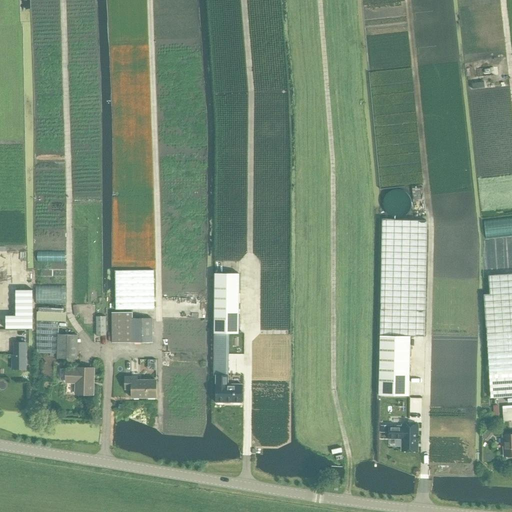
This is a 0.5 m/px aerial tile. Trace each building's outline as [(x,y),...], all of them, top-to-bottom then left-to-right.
[(380,336),(378,395),(408,396),(410,336),(424,337),(427,222),(427,221),(382,220),(382,245),(381,280),(380,336)] [(37,261),(65,261),(65,252),(37,252),(37,261)] [(116,310),(154,310),(153,271),(115,271),(116,310)] [(238,274),(215,274),(214,334),(214,354),(228,354),(228,347),(224,347),(224,334),(228,334),(238,334),(238,274)] [(490,295),(484,295),(487,348),(489,372),(511,370),(511,274),(489,276),(490,295)] [(37,320),(65,321),(66,314),(37,313),(37,320)] [(132,320),(132,313),(112,313),(112,344),(152,343),(152,319),(132,320)] [(96,337),(105,337),(105,318),(95,318),(96,337)] [(36,354),(56,355),(56,359),(76,360),(77,336),(57,336),(58,322),(38,322),(36,354)] [(12,363),(22,363),(22,369),(26,369),(26,355),(14,355),(12,355),(12,363)] [(216,376),(228,376),(228,368),(214,367),(214,376),(216,376)] [(511,370),(489,372),(491,399),(511,397),(511,370)] [(60,371),(59,381),(75,382),(75,383),(75,396),(92,397),(93,371),(75,371),(66,371),(60,371)] [(130,391),(130,400),(155,400),(156,383),(136,382),(136,379),(124,379),(124,390),(130,391)] [(215,379),(215,406),(241,406),(241,388),(227,387),(227,379),(215,379)] [(506,413),(503,413),(503,421),(511,420),(511,405),(506,406),(506,413)] [(401,425),(388,425),(388,438),(401,438),(401,450),(418,450),(418,424),(401,424),(401,425)] [(487,429),(482,436),(487,441),(493,434),(487,429)] [(511,435),(502,436),(503,457),(505,457),(506,459),(510,459),(511,457),(511,456),(511,435)]
